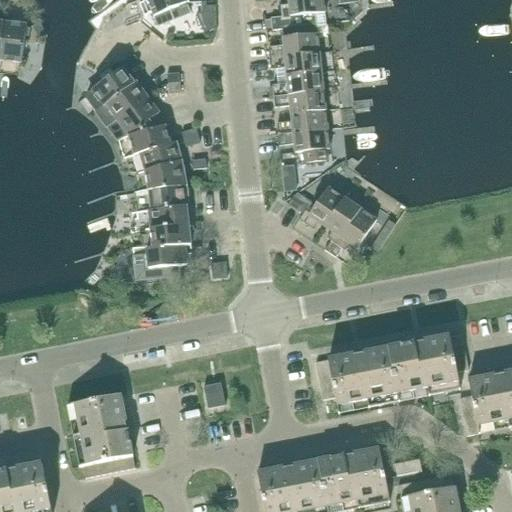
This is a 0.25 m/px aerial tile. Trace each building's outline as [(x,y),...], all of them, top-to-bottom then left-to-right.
[(146,0),(154,18),(189,4),(187,0),(146,0)] [(304,17),(325,14),(323,0),(288,0),(289,6),(281,7),(282,18),(271,20),(272,32),(305,28),(304,17)] [(27,27),(6,25),(3,24),(1,62),(21,65),(27,27)] [(270,60),(319,55),(317,35),(283,39),(284,47),(269,49),(270,60)] [(287,78),(321,74),(319,55),(270,60),(271,71),(286,70),(287,78)] [(134,85),(124,72),(123,69),(92,92),(104,109),(106,107),(134,85)] [(274,98),(323,93),(321,74),(287,78),(288,86),(273,87),(274,98)] [(168,85),(180,84),(179,75),(167,76),(168,85)] [(117,122),(148,99),(136,83),(134,85),(106,107),(117,122)] [(169,95),(181,93),(180,84),(168,85),(169,95)] [(291,116),(325,112),(323,93),(274,98),(275,109),(290,108),(291,116)] [(158,116),(159,115),(148,99),(117,122),(128,138),(164,128),(158,116)] [(278,137),(328,131),(325,112),(291,116),(292,124),(277,126),(278,137)] [(171,146),(165,127),(164,128),(128,138),(134,158),(140,156),(140,155),(171,146)] [(184,142),(198,137),(196,130),(182,135),(184,142)] [(326,151),(330,151),(328,131),(278,137),(279,148),(294,146),(295,154),(304,154),(305,165),(327,163),(326,151)] [(186,149),(200,145),(198,137),(184,142),(186,149)] [(182,163),(181,161),(176,144),(171,146),(140,155),(140,156),(145,173),(182,163)] [(206,170),(206,169),(205,161),(192,163),(193,171),(206,170)] [(187,188),(183,172),(182,163),(145,173),(149,192),(187,188)] [(189,208),(187,195),(187,188),(149,192),(151,212),(186,208),(189,208)] [(325,229),(344,200),(328,189),(311,215),(305,211),(298,221),(313,231),(318,224),(325,229)] [(330,256),(360,211),(344,200),(325,229),(332,233),(327,240),(331,243),(324,252),(330,256)] [(192,217),(187,218),(186,208),(151,212),(148,212),(151,231),(188,227),(189,228),(193,227),(192,217)] [(357,251),(377,222),(360,211),(330,256),(335,259),(342,250),(345,252),(350,246),(357,251)] [(377,254),(395,227),(388,223),(371,250),(377,254)] [(191,247),(189,228),(188,227),(151,231),(153,250),(153,251),(185,247),(185,248),(191,247)] [(187,267),(185,248),(185,247),(153,251),(153,250),(148,251),(147,248),(133,250),(136,282),(174,278),(173,268),(187,267)] [(228,279),(227,270),(226,264),(219,265),(220,280),(228,279)] [(213,281),(220,280),(219,265),(211,266),(213,281)] [(449,338),(457,374),(468,372),(461,336),(449,338)] [(460,392),(457,374),(449,338),(424,343),(423,337),(412,339),(413,345),(388,350),(399,404),(400,404),(398,396),(427,390),(429,398),(430,398),(428,390),(457,384),(459,392),(460,392)] [(353,357),(327,362),(335,400),(338,416),(339,416),(338,408),(367,402),(368,410),(369,410),(368,402),(397,396),(399,404),(388,350),(364,355),(363,349),(352,351),(353,357)] [(323,402),(335,400),(327,362),(316,364),(323,402)] [(493,377),(468,382),(471,398),(478,427),(507,422),(509,429),(510,429),(508,421),(511,420),(511,373),(504,375),(503,369),(492,371),(493,377)] [(220,386),(221,386),(221,385),(204,388),(204,389),(205,389),(209,409),(208,409),(208,411),(225,407),(225,406),(224,406),(220,386)] [(79,469),(83,468),(133,458),(128,433),(134,432),(131,421),(125,422),(120,397),(67,407),(67,408),(75,407),(81,436),(73,438),(73,439),(81,437),(87,466),(79,468),(79,469)] [(478,427),(471,398),(459,401),(467,438),(480,435),(478,427)] [(343,458),(316,463),(327,511),(328,511),(328,508),(356,503),(358,510),(359,510),(358,502),(387,497),(388,504),(389,504),(379,451),(354,456),(352,450),(342,452),(343,458)] [(133,458),(83,468),(85,480),(135,470),(133,458)] [(326,511),(327,511),(316,463),(293,467),(292,461),(281,464),(283,470),(257,475),(264,511),(309,511),(326,509),(326,511)] [(397,478),(422,473),(419,462),(394,466),(397,478)] [(6,473),(0,473),(0,511),(47,511),(49,511),(50,511),(42,465),(16,470),(15,464),(4,466),(6,473)] [(442,479),(398,488),(401,501),(409,499),(445,491),(442,479)] [(445,491),(409,499),(411,511),(459,511),(458,508),(455,489),(445,491)]
